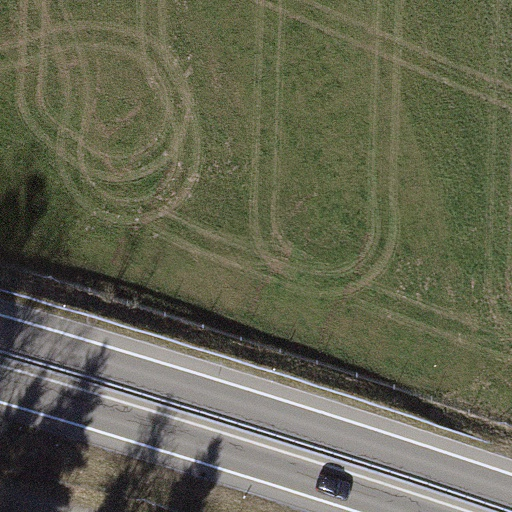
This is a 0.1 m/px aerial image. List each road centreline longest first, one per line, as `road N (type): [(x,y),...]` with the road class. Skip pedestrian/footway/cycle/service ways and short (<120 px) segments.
road 1 (trunk): [(511,491),(0,330)]
road 2 (trunk): [(0,384),(411,511)]
